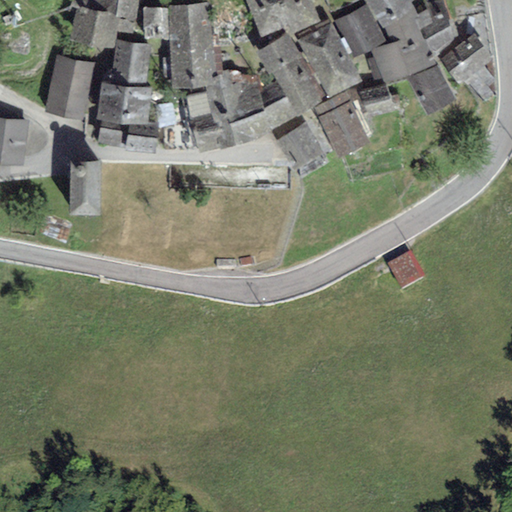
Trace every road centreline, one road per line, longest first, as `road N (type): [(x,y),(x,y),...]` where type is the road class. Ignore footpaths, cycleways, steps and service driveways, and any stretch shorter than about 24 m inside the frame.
road 1 (unclassified): [(500,0),(511,110),(498,149),(446,203),(323,272),(274,288),(228,289),(0,249)]
road 2 (track): [(154,279),(117,430),(0,453)]
road 3 (unknown): [(313,103),(343,100),(373,77),(399,70),(429,77),(506,47)]
road 4 (unclassified): [(0,169),(26,168),(58,149),(51,124),(0,93)]
